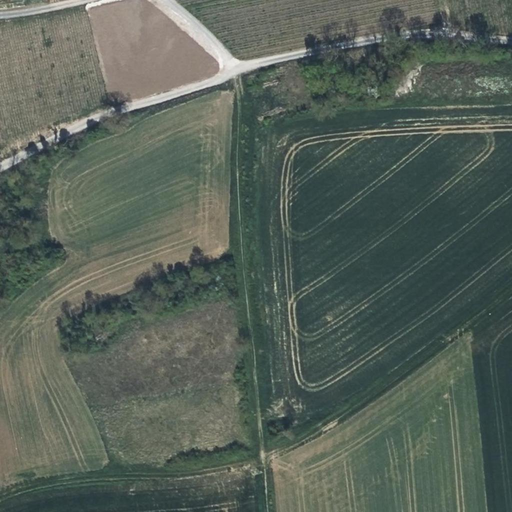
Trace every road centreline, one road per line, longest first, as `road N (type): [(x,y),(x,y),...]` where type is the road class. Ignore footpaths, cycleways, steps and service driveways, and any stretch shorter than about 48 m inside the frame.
road 1 (track): [(511,288),(331,423),(263,458),(192,475),(43,482),(0,499)]
road 2 (track): [(236,71),(412,34),(511,40)]
road 3 (track): [(236,71),(110,112),(0,167)]
